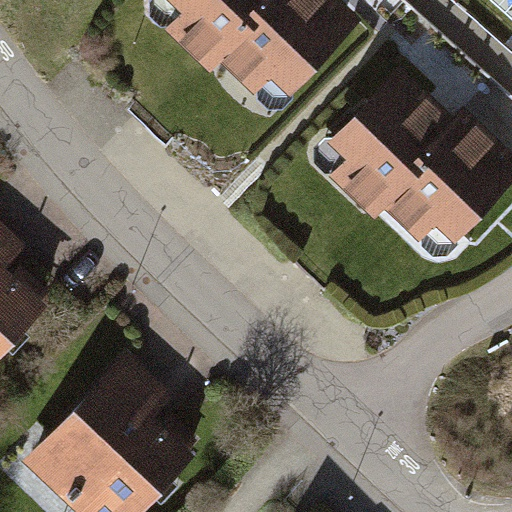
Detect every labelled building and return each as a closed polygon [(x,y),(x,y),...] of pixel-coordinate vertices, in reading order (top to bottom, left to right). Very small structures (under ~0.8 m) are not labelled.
[(266,0),(184,0),(185,13),(175,24),(211,57),(222,47),(266,0)] [(332,0),(266,0),(222,47),(257,81),(267,70),(282,70),(293,80),(319,54),(312,47),(345,12),(332,0)] [(452,124),(405,79),(371,114),(364,108),(339,134),(349,144),(350,159),(340,169),(375,204),(386,193),(452,124)] [(511,161),(463,113),(452,124),(386,193),(422,228),(432,216),(446,216),(457,228),(511,170),(511,161)] [(0,243),(5,238),(0,233),(0,342),(36,305),(33,302),(45,290),(21,267),(9,280),(0,271),(0,243)] [(152,388),(122,360),(35,452),(71,486),(67,489),(75,497),(78,493),(97,511),(129,511),(183,455),(180,452),(193,439),(169,417),(157,430),(133,408),(152,388)]
